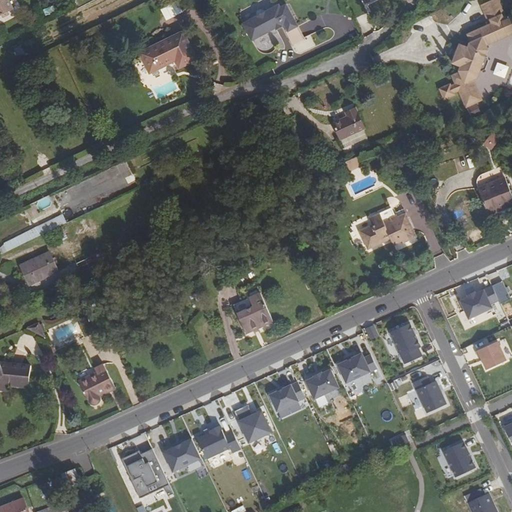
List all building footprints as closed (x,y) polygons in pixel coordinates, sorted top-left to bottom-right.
[(0,0),(0,16),(14,9),(8,0),(0,0)] [(469,49),(460,46),(458,52),(459,53),(457,59),(456,59),(453,65),(462,68),(460,73),(460,74),(453,78),(456,86),(452,88),(451,86),(440,91),(445,102),(456,97),(455,95),(460,93),(467,109),(478,104),(469,84),(474,81),(478,79),(480,73),(482,73),(486,71),(489,63),(488,59),(486,58),(488,51),(486,47),(484,43),(505,33),(500,22),(504,20),(502,17),(505,15),(497,0),(496,0),(481,7),(489,23),(491,22),(492,25),(468,36),(472,44),(471,45),(469,49)] [(282,30),(285,29),(289,36),(299,32),(287,5),(281,8),(280,5),(266,11),(266,10),(261,9),(257,11),(256,15),(256,16),(242,23),(252,44),(277,32),(276,30),(281,28),(282,30)] [(484,43),(486,47),(511,35),(511,16),(504,20),(500,22),(505,33),(484,43)] [(158,45),(142,53),(152,73),(176,61),(180,68),(197,60),(184,33),(159,45),(158,45)] [(495,63),(491,75),(504,79),(507,67),(495,63)] [(173,80),(158,88),(161,96),(177,88),(173,80)] [(474,81),(469,84),(478,104),(483,102),(474,81)] [(276,118),(287,113),(283,106),(272,111),(276,118)] [(368,128),(358,107),(349,112),(351,117),(336,123),(344,139),(368,128)] [(287,113),(276,118),(278,124),(289,118),(287,113)] [(500,140),(493,134),(485,144),(493,149),(500,140)] [(353,159),(345,163),(349,170),(361,165),(359,160),(354,162),(353,159)] [(484,202),(511,190),(507,180),(481,192),(484,202)] [(511,209),(511,191),(511,190),(484,202),(491,218),(501,214),(499,211),(508,207),(509,211),(511,209)] [(392,244),(414,234),(405,213),(397,217),(396,215),(394,216),(390,208),(369,218),(372,225),(358,231),(367,250),(385,241),(384,239),(388,237),(392,244)] [(38,236),(68,224),(65,217),(35,229),(38,236)] [(414,234),(392,244),(392,245),(401,241),(402,243),(415,237),(414,234)] [(106,250),(76,260),(81,274),(110,263),(106,250)] [(44,254),(15,267),(24,286),(52,273),(44,254)] [(493,286),(501,304),(511,299),(503,281),(493,286)] [(493,308),(484,290),(476,294),(476,292),(467,296),(468,297),(460,301),(469,320),(493,308)] [(252,308),(235,315),(244,335),(271,322),(258,294),(247,299),(252,308)] [(409,324),(388,333),(403,365),(421,357),(415,344),(417,343),(409,324)] [(496,339),(475,350),(479,359),(481,358),(487,370),(507,360),(496,339)] [(338,365),(347,383),(378,368),(371,354),(366,356),(364,352),(338,365)] [(5,365),(5,362),(4,362),(3,358),(0,359),(0,387),(13,389),(14,383),(33,385),(35,364),(8,362),(8,365),(5,365)] [(95,374),(77,383),(87,403),(88,405),(90,406),(93,406),(95,405),(97,403),(98,401),(98,397),(114,390),(102,366),(93,370),(95,374)] [(306,380),(315,399),(341,386),(332,368),(323,372),(323,370),(313,375),(314,376),(306,380)] [(414,382),(428,413),(447,404),(437,381),(433,383),(429,375),(414,382)] [(392,387),(403,384),(402,379),(391,381),(392,387)] [(269,394),(277,412),(306,398),(298,382),(292,384),(292,383),(269,394)] [(235,411),(249,443),(273,432),(263,409),(253,413),(249,404),(235,411)] [(197,437),(207,459),(231,447),(224,433),(220,424),(209,429),(210,431),(197,437)] [(233,429),(224,433),(231,447),(234,452),(242,448),(233,429)] [(174,472),(202,458),(192,437),(163,450),(174,472)] [(443,452),(455,481),(475,472),(463,443),(443,452)] [(139,451),(122,459),(140,498),(164,487),(169,496),(174,494),(153,449),(141,454),(139,451)] [(76,470),(63,475),(68,488),(81,483),(76,470)] [(44,499),(52,497),(48,484),(40,486),(44,499)] [(464,497),(471,511),(497,511),(489,494),(484,496),(480,489),(464,497)] [(29,511),(25,499),(2,507),(3,511),(29,511)]
